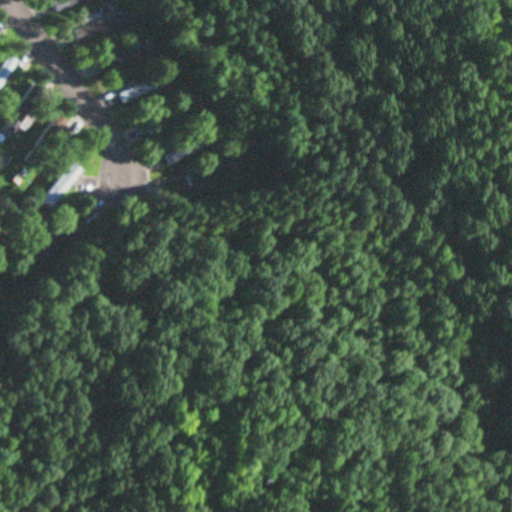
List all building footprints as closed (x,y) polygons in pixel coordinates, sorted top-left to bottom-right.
[(58,0),(53,2),(58,13),(90,0),(58,0)] [(73,31),(77,42),(129,24),(126,13),(73,31)] [(83,65),(87,76),(99,71),(99,72),(147,57),(143,46),(83,65)] [(0,68),(0,91),(17,64),(7,57),(0,68)] [(167,83),(162,74),(119,96),(124,105),(167,83)] [(47,98),(37,88),(0,125),(0,129),(8,138),(47,98)] [(154,137),(198,116),(192,103),(148,124),(154,137)] [(34,170),(69,123),(59,115),(24,162),(34,170)] [(174,166),(192,154),(186,146),(169,158),(174,166)] [(243,164),(237,154),(193,177),(198,187),(243,164)] [(84,172),(74,164),(43,202),(54,210),(84,172)]
